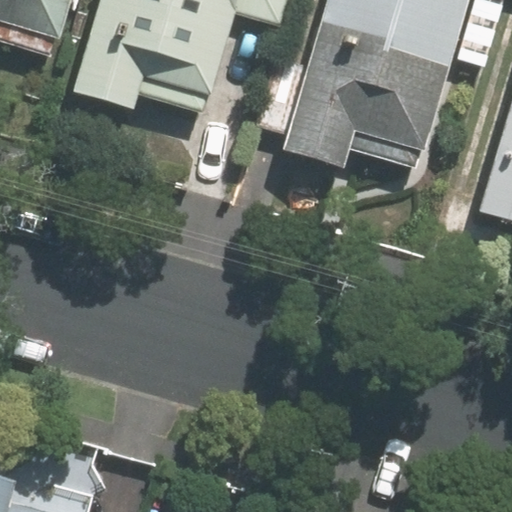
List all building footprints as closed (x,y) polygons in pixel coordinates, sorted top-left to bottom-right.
[(0,0),(0,49),(41,61),(58,0),(0,0)] [(277,30),(285,0),(89,0),(62,96),(122,112),(127,97),(193,114),(198,97),(221,14),(277,30)] [(405,174),(455,0),(315,0),(295,69),(277,64),(258,132),(277,138),(271,157),(330,174),(336,154),(405,174)] [(511,75),(470,225),(511,237),(511,75)] [(21,511),(5,508),(11,488),(0,485),(0,511),(21,511)]
